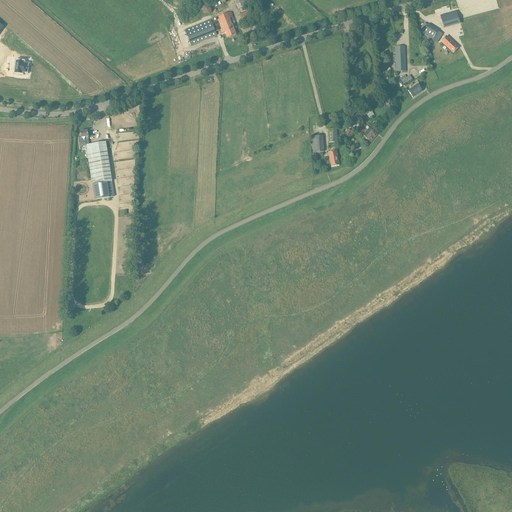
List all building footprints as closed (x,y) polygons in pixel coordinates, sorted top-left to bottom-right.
[(240,9),(242,13),(248,11),(246,6),(251,4),(249,0),(235,0),(239,9),(240,9)] [(212,9),(209,5),(203,5),(201,10),(204,15),(210,14),(212,9)] [(251,19),(248,11),(242,13),(240,14),(244,22),(251,19)] [(461,24),(457,11),(440,16),(444,29),(461,24)] [(214,22),(213,19),(210,20),(185,30),(191,46),(217,36),(216,32),(220,30),(222,34),(225,33),(227,39),(236,35),(230,19),(233,17),(231,12),(216,18),(217,21),(214,22)] [(427,25),(424,23),(421,29),(424,31),(422,34),(437,43),(443,34),(428,24),(427,25)] [(459,48),(446,37),(441,42),(453,53),(459,48)] [(405,47),(395,47),(396,72),(406,72),(405,47)] [(24,64),(18,63),(17,74),(23,75),(23,73),(27,74),(28,66),(24,66),(24,64)] [(407,78),(405,75),(400,79),(404,85),(413,80),(410,76),(407,78)] [(408,91),(410,94),(413,98),(422,91),(417,85),(408,91)] [(373,116),(367,106),(357,113),(363,122),(373,116)] [(378,135),(369,128),(363,136),(365,137),(365,138),(371,143),(378,135)] [(337,142),(337,129),(328,129),(329,143),(337,142)] [(88,137),(87,131),(80,132),(81,138),(79,138),(80,147),(87,146),(96,200),(115,197),(106,142),(89,145),(88,137)] [(324,152),(323,136),(310,137),(312,153),(324,152)] [(339,165),(336,151),(328,153),(331,167),(339,165)]
